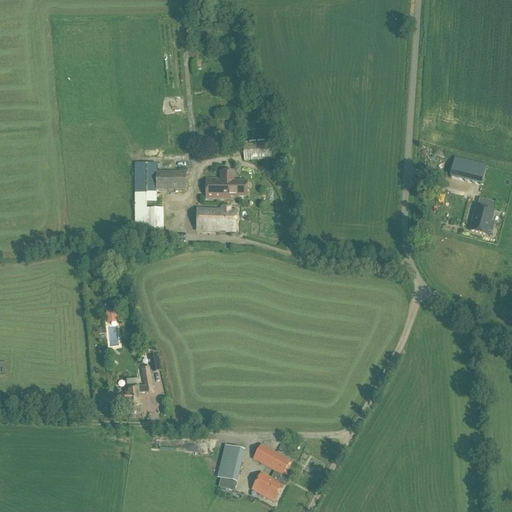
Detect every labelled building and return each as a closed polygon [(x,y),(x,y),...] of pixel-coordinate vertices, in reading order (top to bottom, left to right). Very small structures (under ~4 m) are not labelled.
[(225,28),(191,31),(192,48),(235,44),(233,23),(225,24),(225,28)] [(204,68),(204,56),(194,57),(195,68),(204,68)] [(245,132),(258,131),(257,121),(244,123),(245,132)] [(243,141),(244,162),(272,160),(270,139),(243,141)] [(482,187),(487,166),(455,159),(450,179),(482,187)] [(156,172),(157,172),(157,164),(135,164),(135,234),(164,234),(163,195),(157,195),(157,191),(156,191),(156,172)] [(156,191),(157,191),(186,191),(186,172),(157,172),(156,172),(156,191)] [(234,173),(221,173),(221,180),(206,180),(206,200),(230,200),(230,198),(247,198),(247,183),(234,183),(234,173)] [(457,237),(464,197),(449,194),(442,235),(457,237)] [(492,233),(495,223),(491,222),(493,212),(491,211),(493,204),(480,200),(478,208),(476,207),(470,232),(487,236),(488,232),(492,233)] [(198,210),(197,232),(235,233),(236,212),(230,211),(231,208),(222,207),(222,211),(198,210)] [(470,271),(471,260),(454,259),(453,270),(470,271)] [(149,355),(152,371),(160,370),(156,354),(149,355)] [(140,387),(140,388),(141,395),(147,394),(147,395),(155,394),(150,368),(142,369),(144,387),(140,387)] [(121,392),(118,392),(118,393),(116,394),(117,407),(127,406),(142,405),(140,388),(126,389),(126,393),(121,393),(121,392)] [(92,424),(99,423),(99,414),(91,415),(92,424)] [(281,439),(276,449),(283,452),(288,442),(281,439)] [(253,460),(275,472),(283,476),(290,462),(261,446),(253,460)] [(237,483),(245,452),(225,447),(218,478),(222,479),(220,488),(226,490),(229,481),(237,483)] [(282,477),(283,476),(275,472),(271,479),(261,474),(252,491),(275,504),(284,487),(283,486),(286,481),(281,479),(282,477)] [(240,511),(245,497),(200,482),(190,511),(240,511)]
